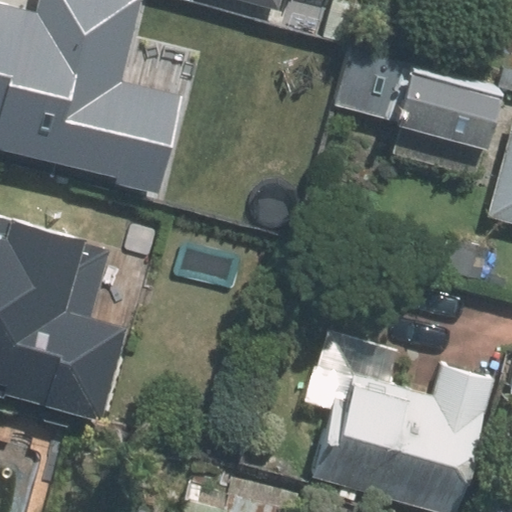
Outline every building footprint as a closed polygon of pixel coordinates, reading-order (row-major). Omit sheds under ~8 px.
[(4,0),(0,0),(0,136),(155,172),(176,84),(125,72),(141,0),(34,0),(33,6),(4,0)] [(477,145),(491,92),(402,68),(404,60),(353,47),(339,97),(392,111),(388,121),(477,145)] [(511,67),(501,64),(496,83),(511,88),(511,67)] [(511,119),(485,216),(511,223),(511,119)] [(85,303),(102,238),(0,211),(0,385),(1,382),(97,406),(122,312),(85,303)] [(318,395),(296,473),(434,511),(436,511),(476,374),(430,361),(421,390),(376,377),(385,345),(317,325),(298,389),(318,395)] [(511,341),(510,341),(495,396),(511,400),(511,341)] [(263,511),(167,484),(158,511),(263,511)]
